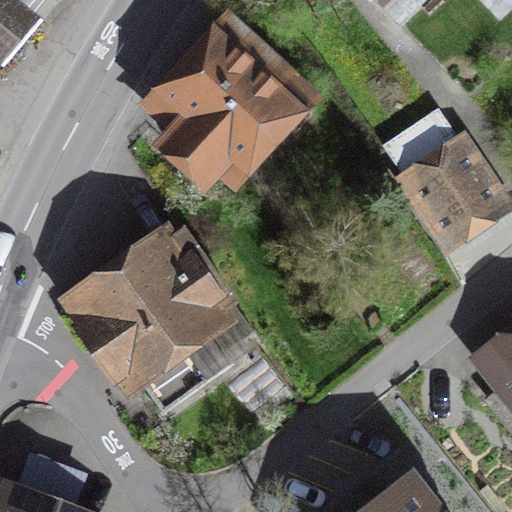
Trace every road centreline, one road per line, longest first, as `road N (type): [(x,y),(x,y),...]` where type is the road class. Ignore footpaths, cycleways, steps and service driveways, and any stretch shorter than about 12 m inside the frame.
road 1 (residential): [(511,286),(279,469),(207,502),(177,506),(153,499),(41,355),(0,324)]
road 2 (secondary): [(154,0),(66,150),(0,294)]
